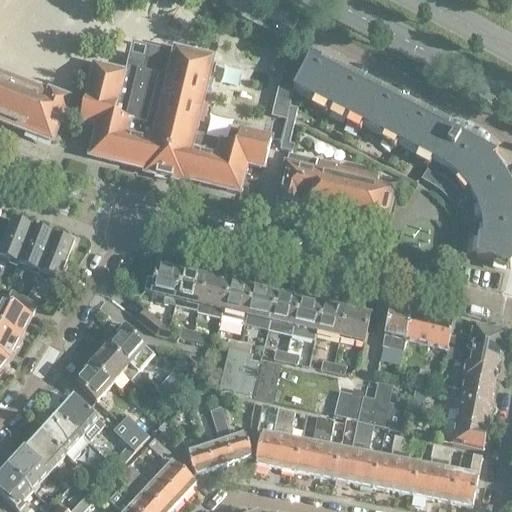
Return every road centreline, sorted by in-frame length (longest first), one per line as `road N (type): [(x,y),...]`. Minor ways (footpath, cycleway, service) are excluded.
road 1 (residential): [(511,308),(131,217)]
road 2 (residential): [(262,0),(511,142)]
road 3 (residential): [(0,425),(30,392),(131,217)]
road 4 (primary): [(324,0),(511,96)]
road 5 (residential): [(131,217),(0,167)]
